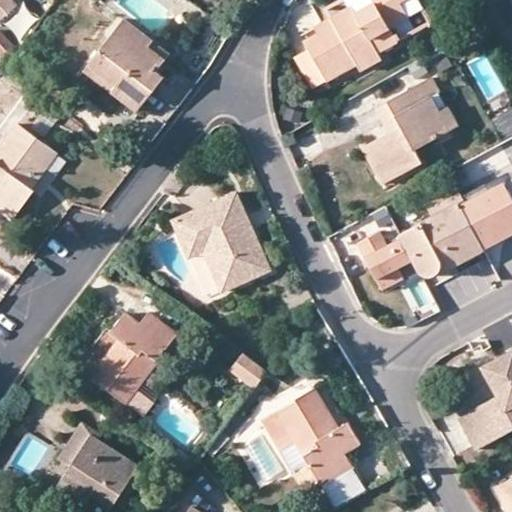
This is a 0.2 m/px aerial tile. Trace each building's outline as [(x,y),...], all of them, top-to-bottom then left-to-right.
[(0,0),(0,18),(16,5),(11,0),(0,0)] [(306,44),(324,77),(355,60),(359,66),(379,54),(375,47),(395,36),(388,22),(408,12),(401,0),(365,0),(353,7),(350,1),(312,22),(315,29),(302,36),(306,44)] [(127,101),(153,66),(162,55),(147,43),(152,37),(122,14),(75,75),(90,87),(97,78),(127,101)] [(0,30),(0,56),(3,60),(16,49),(0,30)] [(167,48),(152,37),(147,43),(162,55),(167,48)] [(310,84),(324,77),(306,44),(292,52),(310,84)] [(161,72),(153,66),(127,101),(134,107),(161,72)] [(448,128),(437,107),(430,94),(439,89),(430,73),(386,97),(400,121),(387,128),(360,142),(381,181),(421,160),(414,146),(448,128)] [(374,104),(387,128),(400,121),(386,97),(374,104)] [(446,102),(437,107),(448,128),(457,123),(446,102)] [(503,134),(511,129),(511,105),(493,116),(503,134)] [(31,187),(26,183),(52,149),(13,120),(0,136),(0,208),(9,216),(31,187)] [(511,156),(497,164),(505,180),(511,176),(511,156)] [(511,232),(511,192),(505,180),(461,203),(482,243),(485,247),(511,232)] [(441,267),(442,263),(482,243),(461,203),(461,202),(465,199),(458,186),(425,203),(433,216),(400,234),(401,236),(414,259),(421,272),(424,274),(430,275),(436,274),(438,272),(440,269),(441,267)] [(184,209),(201,246),(220,286),(268,264),(232,187),(184,209)] [(187,253),(201,246),(184,209),(170,216),(187,253)] [(387,243),(380,229),(358,241),(384,289),(405,277),(399,266),(414,259),(401,236),(387,243)] [(438,272),(485,247),(482,243),(442,263),(441,267),(440,269),(438,272)] [(147,307),(137,320),(142,323),(152,310),(147,307)] [(142,323),(137,320),(123,308),(107,328),(117,336),(89,372),(122,399),(177,330),(152,310),(142,323)] [(511,345),(494,356),(497,361),(482,369),(495,392),(456,414),(474,447),(511,425),(511,345)] [(265,369),(241,350),(228,367),(252,386),(265,369)] [(497,361),(494,356),(480,364),(482,369),(497,361)] [(335,452),(343,448),(357,439),(345,418),(335,424),(312,385),(275,406),(287,427),(308,463),(317,478),(318,481),(344,466),(335,452)] [(272,435),(287,427),(275,406),(260,414),(272,435)] [(54,454),(67,462),(88,430),(96,435),(100,429),(80,416),(54,454)] [(61,471),(95,494),(110,504),(114,498),(123,504),(139,481),(128,474),(137,462),(96,435),(88,430),(67,462),(61,471)] [(351,462),(343,448),(335,452),(344,466),(351,462)] [(301,487),(317,478),(308,463),(293,472),(301,487)] [(511,503),(511,470),(492,482),(505,507),(511,503)] [(83,511),(95,494),(61,471),(49,489),(83,511)]
